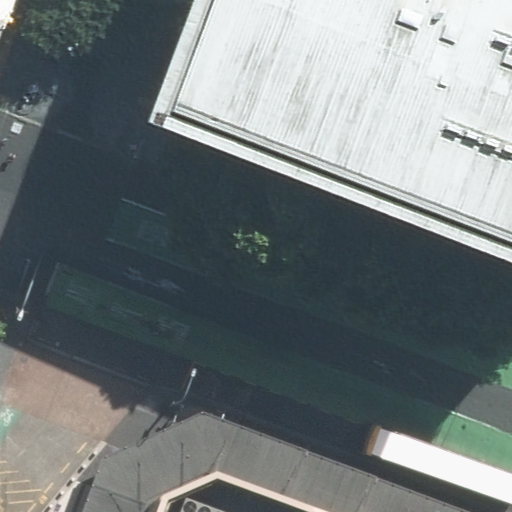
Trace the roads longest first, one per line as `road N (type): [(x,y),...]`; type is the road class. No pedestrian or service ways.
road 1 (secondary): [(7,212),(511,404)]
road 2 (residential): [(7,212),(92,0)]
